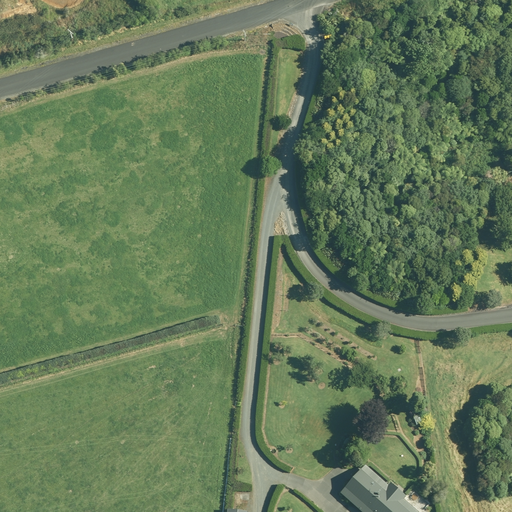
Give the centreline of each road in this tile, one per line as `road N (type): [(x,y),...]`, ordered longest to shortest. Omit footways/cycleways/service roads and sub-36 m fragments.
road 1 (unclassified): [(300,0),(0,86)]
road 2 (unknown): [(299,0),(319,58),(288,175)]
